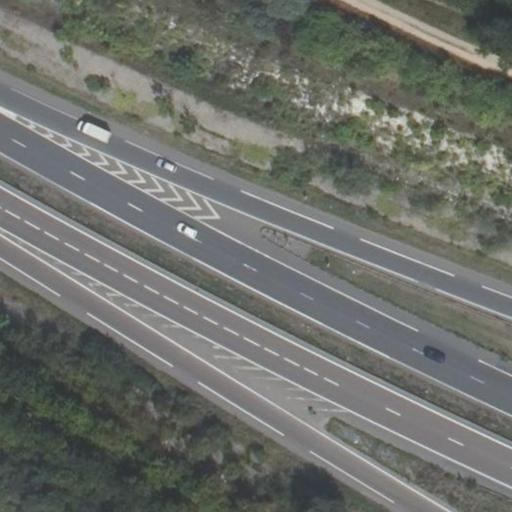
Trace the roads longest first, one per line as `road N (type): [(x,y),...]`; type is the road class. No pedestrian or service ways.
road 1 (trunk): [(511,394),(250,269),(0,132)]
road 2 (trunk): [(0,207),(154,292),(511,465)]
road 3 (trunk): [(511,308),(0,98)]
road 4 (trunk): [(0,244),(431,511)]
road 5 (track): [(511,68),(355,0)]
